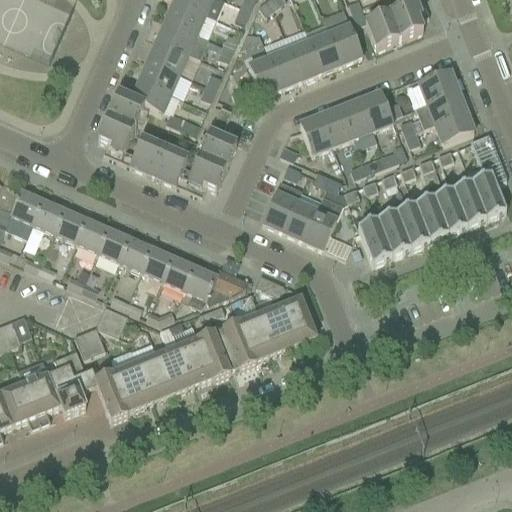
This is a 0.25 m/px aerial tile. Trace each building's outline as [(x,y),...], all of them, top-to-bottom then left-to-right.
[(203,23),(212,3),(205,0),(174,0),(170,9),(173,10),(173,9),(203,23)] [(262,1),(260,0),(205,0),(212,3),(213,0),(240,0),(243,2),(238,14),(248,19),(254,6),(262,1)] [(277,0),(276,0),(267,7),(274,16),(284,8),(277,0)] [(420,7),(417,0),(410,0),(406,2),(409,11),(420,7)] [(274,16),(267,7),(257,15),(263,24),(274,16)] [(423,16),(420,7),(409,11),(410,13),(411,13),(413,20),(423,16)] [(195,42),(203,23),(173,9),(173,10),(170,15),(168,14),(162,29),(164,30),(164,29),(196,43),(195,42)] [(347,13),(352,26),(362,22),(356,9),(347,13)] [(365,31),(364,32),(375,59),(395,51),(401,49),(401,48),(421,40),(417,29),(413,20),(411,13),(410,13),(365,31)] [(243,31),(248,19),(238,14),(233,26),(243,31)] [(427,25),(423,16),(413,20),(417,29),(427,25)] [(365,31),(362,22),(352,26),(355,35),(364,32),(365,31)] [(164,29),(164,30),(161,35),(159,34),(153,48),(155,49),(156,49),(186,62),(196,67),(196,66),(198,67),(206,48),(196,43),(164,29)] [(361,64),(348,33),(328,42),(340,72),(361,64)] [(225,42),(220,54),(232,59),(237,46),(225,42)] [(340,72),(328,42),(308,50),(320,80),(340,72)] [(177,82),(186,62),(156,49),(155,49),(153,55),(151,54),(144,68),(147,69),(177,82)] [(320,80),(308,50),(287,58),(300,89),(320,80)] [(227,71),(232,59),(220,54),(215,66),(227,71)] [(300,89),(287,58),(267,66),(279,97),(300,89)] [(279,97),(267,66),(247,74),(259,105),(279,97)] [(168,102),(177,82),(147,69),(144,75),(142,74),(136,88),(138,89),(168,102)] [(405,96),(413,116),(456,100),(448,79),(405,96)] [(208,82),(203,93),(215,98),(220,87),(208,82)] [(138,89),(136,95),(133,94),(128,107),(127,108),(143,115),(160,123),(168,102),(138,89)] [(209,110),(215,98),(203,93),(198,105),(209,110)] [(235,115),(244,111),(239,97),(229,101),(235,115)] [(390,126),(385,114),(380,100),(359,108),(371,139),(392,131),(390,126)] [(464,120),(456,100),(413,116),(421,136),(433,132),(464,120)] [(131,143),(143,115),(127,108),(128,107),(117,102),(108,123),(107,122),(104,128),(105,128),(96,149),(106,153),(115,157),(123,160),(128,150),(131,143)] [(371,139),(359,108),(339,116),(351,147),(371,139)] [(396,110),(385,114),(390,126),(400,122),(396,110)] [(226,129),(230,120),(219,116),(215,125),(226,129)] [(351,147),(339,116),(318,124),(330,155),(351,147)] [(472,141),(464,120),(433,132),(441,153),(472,141)] [(173,136),(177,125),(168,121),(164,132),(173,136)] [(330,155),(318,124),(298,132),(310,163),(330,155)] [(185,141),(189,130),(187,129),(177,125),(173,136),(182,140),(185,141)] [(222,138),(226,129),(215,125),(212,133),(222,138)] [(398,132),(403,144),(414,140),(409,128),(398,132)] [(194,145),(198,134),(189,130),(185,141),(194,145)] [(218,147),(222,138),(212,133),(208,142),(218,147)] [(418,152),(414,140),(403,144),(407,156),(418,152)] [(192,179),(188,188),(196,192),(205,196),(214,200),(223,180),(224,180),(227,175),(226,174),(235,154),(218,147),(208,142),(192,179)] [(483,187),(471,191),(486,229),(505,221),(494,194),(505,190),(487,144),(469,151),(483,187)] [(183,175),(186,167),(173,162),(153,153),(140,147),(137,154),(132,164),(128,174),(141,180),(148,183),(148,184),(154,186),(161,189),(174,194),(178,184),(183,175)] [(128,150),(123,160),(132,164),(137,154),(128,150)] [(110,167),(115,157),(106,153),(102,163),(110,167)] [(295,160),(282,154),(278,164),(291,170),(295,160)] [(119,170),(123,160),(115,157),(110,167),(119,170)] [(436,164),(440,174),(452,169),(448,159),(436,164)] [(128,174),(132,164),(123,160),(119,170),(121,171),(128,174)] [(393,160),(381,164),(385,175),(397,170),(393,160)] [(385,175),(381,164),(369,169),(373,180),(385,175)] [(418,172),(421,181),(433,177),(430,167),(418,172)] [(365,183),(360,172),(348,177),(352,188),(365,183)] [(286,174),(282,184),(294,190),(298,179),(286,174)] [(399,179),(403,189),(414,184),(411,174),(399,179)] [(183,175),(178,184),(188,188),(192,179),(183,175)] [(322,196),(327,186),(315,181),(311,190),(322,196)] [(380,187),(384,196),(396,192),(392,182),(380,187)] [(183,198),(188,188),(178,184),(174,194),(181,197),(183,198)] [(339,191),(327,186),(322,196),(325,197),(334,201),(339,191)] [(192,202),(196,192),(188,188),(183,198),(192,202)] [(294,210),(299,200),(299,198),(279,189),(261,232),(281,241),(294,210)] [(361,194),(365,204),(377,199),(373,189),(361,194)] [(486,229),(471,191),(452,199),(467,236),(486,229)] [(201,206),(205,196),(196,192),(192,202),(201,206)] [(29,233),(39,209),(5,194),(0,205),(0,263),(8,267),(11,259),(0,253),(0,245),(3,238),(23,246),(29,233)] [(315,219),(301,250),(322,259),(322,258),(323,255),(333,232),(335,228),(342,213),(346,211),(342,202),(334,201),(325,197),(315,219)] [(346,211),(358,207),(354,197),(342,202),(346,211)] [(467,236),(452,199),(433,207),(447,244),(467,236)] [(447,244),(433,207),(414,214),(428,251),(447,244)] [(51,242),(61,218),(39,209),(29,233),(51,242)] [(301,250),(315,219),(294,210),(281,241),(301,250)] [(428,251),(414,214),(395,222),(409,259),(428,251)] [(73,252),(83,228),(61,218),(51,242),(73,252)] [(409,259),(395,222),(375,229),(390,266),(409,259)] [(95,261),(105,238),(83,228),(73,252),(95,261)] [(390,266),(375,229),(356,237),(371,274),(390,266)] [(117,271),(127,247),(105,238),(95,261),(117,271)] [(139,280),(149,257),(127,247),(117,271),(139,280)] [(350,258),(354,267),(360,265),(357,255),(350,258)] [(161,290),(171,266),(149,257),(139,280),(161,290)] [(41,272),(26,265),(22,274),(38,280),(41,272)] [(183,299),(193,276),(171,266),(161,290),(183,299)] [(54,278),(41,272),(38,280),(51,286),(54,278)] [(79,276),(74,287),(69,285),(65,293),(81,299),(84,291),(89,280),(79,276)] [(205,309),(215,285),(214,285),(193,276),(183,299),(190,303),(187,311),(198,316),(205,309)] [(217,279),(214,285),(215,285),(205,309),(206,313),(242,300),(246,291),(217,279)] [(266,300),(271,289),(259,283),(254,295),(266,300)] [(282,293),(271,289),(266,300),(277,305),(282,293)] [(97,297),(84,291),(81,299),(93,305),(97,297)] [(253,310),(249,302),(238,307),(241,315),(253,310)] [(123,318),(126,310),(112,304),(108,312),(123,318)] [(299,306),(278,315),(294,354),(315,346),(299,306)] [(140,316),(126,310),(123,318),(137,324),(140,316)] [(104,314),(99,325),(122,335),(126,324),(104,314)] [(220,314),(208,318),(212,327),(223,322),(220,314)] [(294,354),(278,315),(258,323),(274,363),(294,354)] [(157,333),(172,327),(168,318),(157,323),(157,333)] [(212,327),(208,318),(197,323),(200,331),(212,327)] [(157,333),(157,323),(148,319),(145,328),(157,333)] [(274,363),(258,323),(238,331),(238,330),(237,331),(253,371),(254,370),(274,363)] [(117,346),(122,335),(99,325),(95,336),(94,336),(96,337),(117,346)] [(11,329),(0,333),(0,336),(8,357),(20,352),(11,329)] [(183,338),(179,330),(168,335),(171,343),(183,338)] [(253,371),(237,331),(217,339),(234,381),(255,372),(254,370),(253,371)] [(0,360),(8,357),(0,336),(0,360)] [(96,337),(94,336),(84,340),(93,363),(104,358),(96,337)] [(234,381),(217,339),(196,347),(212,387),(211,388),(212,390),(234,381)] [(93,363),(84,340),(73,344),(82,367),(93,363)] [(212,387),(196,347),(195,347),(195,348),(176,356),(192,395),(211,388),(212,387)] [(192,395),(176,356),(156,364),(172,403),(192,395)] [(57,379),(46,383),(59,415),(60,415),(64,424),(85,416),(79,402),(96,395),(103,413),(106,419),(105,420),(105,421),(107,420),(109,426),(107,426),(108,427),(109,427),(110,430),(127,424),(126,422),(131,420),(115,380),(110,382),(110,381),(94,388),(93,388),(90,381),(85,383),(84,382),(75,359),(53,368),(57,379)] [(172,403),(156,364),(135,372),(151,412),(172,403)] [(59,415),(46,383),(41,370),(17,379),(23,393),(39,434),(49,430),(45,421),(59,415)] [(151,412),(135,372),(115,380),(131,420),(151,412)] [(39,434),(23,393),(0,401),(0,403),(12,434),(26,429),(30,438),(39,434)] [(0,438),(12,434),(0,403),(0,449),(2,449),(0,443),(0,438)]
